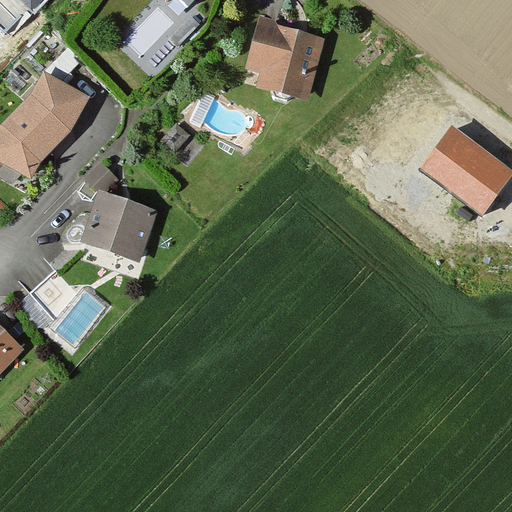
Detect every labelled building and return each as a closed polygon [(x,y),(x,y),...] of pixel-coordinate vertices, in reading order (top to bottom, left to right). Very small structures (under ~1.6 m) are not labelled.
[(0,0),(0,28),(9,38),(46,0),(0,0)] [(192,0),(165,0),(180,14),(192,0)] [(319,39),(265,23),(262,35),(251,32),(240,68),(254,72),(250,86),(302,101),(319,39)] [(84,104),(38,69),(0,118),(0,162),(24,181),(84,104)] [(425,175),(494,215),(511,184),(511,161),(454,127),(425,175)] [(101,159),(88,176),(104,188),(117,171),(101,159)] [(154,211),(95,192),(76,252),(135,271),(154,211)] [(0,372),(21,351),(0,331),(0,372)]
